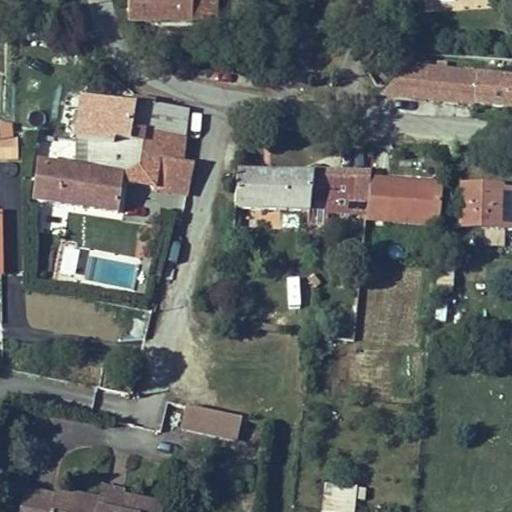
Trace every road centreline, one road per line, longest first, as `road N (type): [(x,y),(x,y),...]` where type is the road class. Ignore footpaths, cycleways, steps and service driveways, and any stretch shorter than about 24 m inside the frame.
road 1 (residential): [(511,126),(149,70),(109,55),(95,0)]
road 2 (unknown): [(170,351),(51,341),(13,325),(0,204)]
road 3 (unknown): [(170,351),(226,82)]
road 4 (unknown): [(0,396),(32,388),(146,404),(170,351)]
